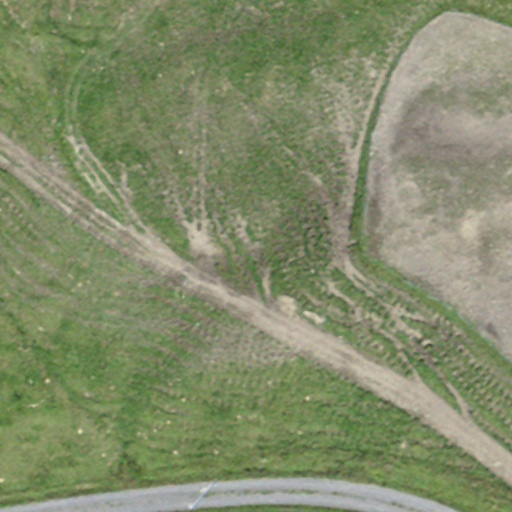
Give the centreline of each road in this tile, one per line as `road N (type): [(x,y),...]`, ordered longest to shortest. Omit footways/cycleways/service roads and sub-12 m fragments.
road 1 (track): [(0,151),(379,377),(511,471)]
road 2 (track): [(141,511),(303,488),(390,511)]
